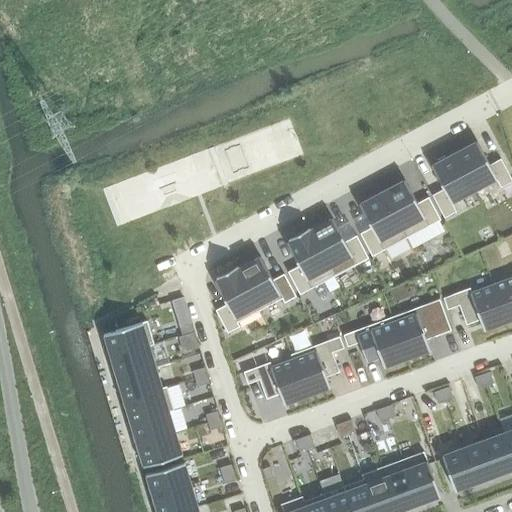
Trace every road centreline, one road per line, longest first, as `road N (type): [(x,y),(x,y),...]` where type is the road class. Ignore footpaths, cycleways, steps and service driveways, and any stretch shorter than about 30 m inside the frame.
road 1 (residential): [(243,440),(186,266),(511,93)]
road 2 (residential): [(243,440),(511,343)]
road 3 (tertiary): [(30,511),(0,346)]
